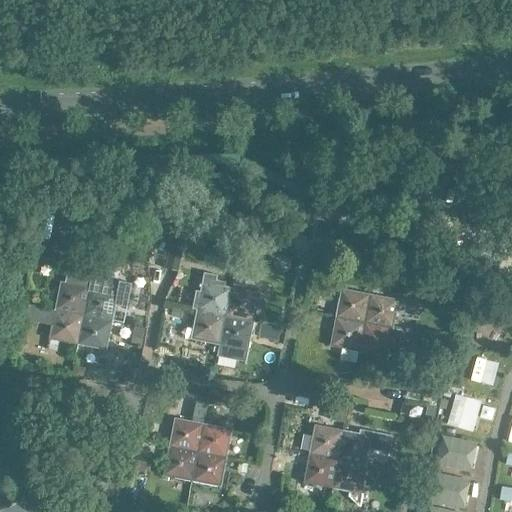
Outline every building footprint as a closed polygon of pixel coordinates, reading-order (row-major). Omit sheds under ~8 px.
[(172,238),(165,269),(178,272),(185,240),(184,240),(184,237),(174,235),(173,238),(172,238)] [(54,311),(83,316),(89,288),(92,275),(68,270),(65,283),(60,282),(54,310),(54,311)] [(196,312),(225,317),(230,289),(202,283),(196,312)] [(83,316),(113,322),(119,294),(89,288),(83,316)] [(225,317),(254,323),(260,295),(230,289),(225,317)] [(335,318),(364,324),(370,295),(341,290),(335,318)] [(364,324),(394,330),(400,301),(370,295),(364,324)] [(77,346),(83,316),(54,311),(54,310),(23,304),(21,314),(27,315),(26,321),(51,326),(48,340),(77,346)] [(173,309),(172,317),(181,319),(183,311),(173,309)] [(225,317),(196,312),(190,341),(219,346),(225,317)] [(113,322),(83,316),(77,346),(106,352),(113,322)] [(254,323),(225,317),(219,346),(248,352),(254,323)] [(364,324),(335,318),(329,348),(358,353),(364,324)] [(364,324),(358,353),(388,359),(390,348),(407,351),(409,340),(440,346),(439,350),(442,350),(444,340),(394,330),(364,324)] [(281,329),(261,325),(259,338),(279,342),(281,329)] [(145,330),(134,327),(131,343),(142,345),(145,330)] [(494,364),(479,359),(468,388),(483,393),(494,364)] [(452,389),(446,387),(443,396),(450,398),(452,389)] [(176,400),(189,403),(191,391),(179,388),(176,400)] [(230,398),(213,395),(211,405),(229,408),(230,398)] [(345,423),(348,409),(333,407),(330,420),(345,423)] [(425,421),(427,411),(406,407),(404,418),(425,421)] [(450,441),(476,449),(485,419),(459,411),(450,441)] [(197,453),(203,425),(175,419),(169,447),(197,453)] [(157,424),(143,421),(139,441),(154,444),(157,424)] [(203,425),(197,453),(227,459),(232,430),(203,425)] [(309,454),(338,460),(343,432),(315,426),(309,454)] [(338,460),(367,466),(370,450),(389,453),(393,436),(360,430),(359,435),(343,432),(338,460)] [(197,453),(169,447),(163,477),(191,483),(197,453)] [(451,452),(446,479),(471,484),(476,457),(451,452)] [(227,459),(197,453),(191,483),(221,488),(227,459)] [(338,460),(309,454),(303,484),(332,490),(338,460)] [(338,460),(332,490),(361,495),(367,466),(338,460)] [(436,511),(463,511),(465,508),(476,511),(479,497),(441,488),(436,511)]
